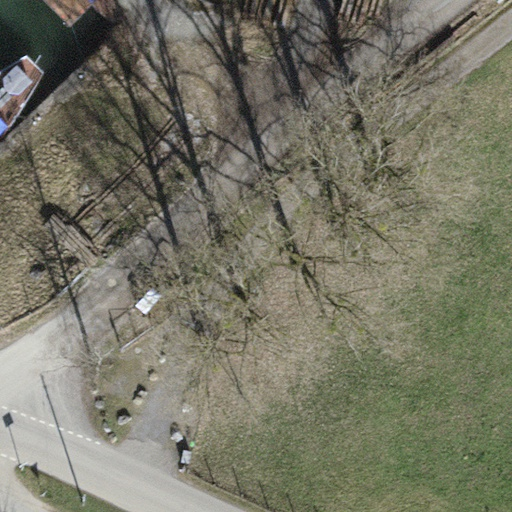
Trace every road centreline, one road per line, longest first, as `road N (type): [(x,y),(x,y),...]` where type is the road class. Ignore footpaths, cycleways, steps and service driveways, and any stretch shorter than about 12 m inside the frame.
road 1 (track): [(41,451),(105,348),(511,22)]
road 2 (tertiary): [(0,435),(170,511)]
